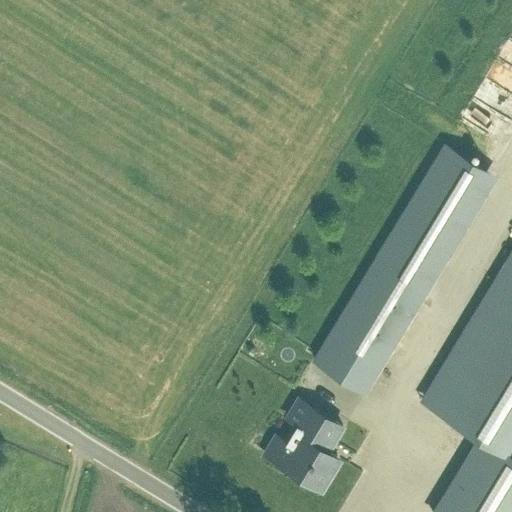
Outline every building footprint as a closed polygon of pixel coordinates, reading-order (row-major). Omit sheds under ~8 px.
[(377,257),(429,289),(498,174),(447,142),(377,257)] [(482,430),(433,510),(435,511),(511,511),(511,255),(425,395),(482,430)] [(377,257),(341,314),(393,346),(429,289),(377,257)] [(393,346),(341,314),(315,355),(367,387),(393,346)] [(306,401),(274,455),(319,482),(337,452),(327,446),(341,422),(306,401)]
